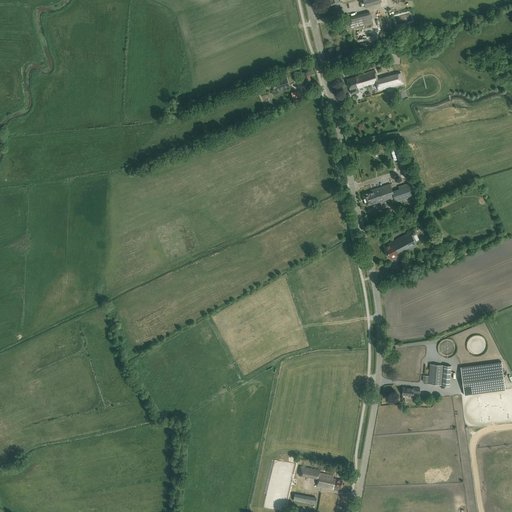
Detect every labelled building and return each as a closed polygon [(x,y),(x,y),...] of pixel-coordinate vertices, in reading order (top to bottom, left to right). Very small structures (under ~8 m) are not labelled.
[(351,29),(373,23),(369,11),(348,17),(351,29)] [(410,11),(396,16),(397,19),(411,14),(410,11)] [(306,84),(312,83),(308,70),(302,72),(306,84)] [(378,90),(403,83),(401,73),(378,79),(375,70),(358,75),(359,76),(347,79),(352,94),(359,92),(358,88),(376,83),(378,90)] [(273,82),(276,90),(289,85),(286,77),(281,79),(281,78),(274,80),(274,81),(273,82)] [(404,163),(399,147),(398,145),(394,146),(400,164),(404,163)] [(371,192),(363,194),(366,205),(373,203),(374,204),(394,197),(396,202),(415,196),(411,182),(399,186),(400,189),(393,192),(390,184),(370,190),(371,192)] [(391,260),(396,258),(395,256),(399,254),(400,256),(418,247),(411,232),(384,246),(385,249),(385,250),(388,257),(389,257),(391,260)] [(420,265),(431,259),(429,254),(417,260),(420,265)] [(406,261),(401,264),(404,270),(410,267),(406,261)] [(461,367),(465,395),(505,389),(502,362),(461,367)] [(444,365),(430,364),(429,384),(442,385),(444,365)] [(451,365),(444,365),(442,385),(449,385),(451,365)] [(414,388),(403,387),(402,394),(413,396),(414,392),(420,393),(420,388),(414,388)] [(341,488),(343,480),(333,478),(334,475),(320,473),(320,470),(300,466),(299,474),(318,478),(317,486),(333,489),(334,487),(341,488)]
